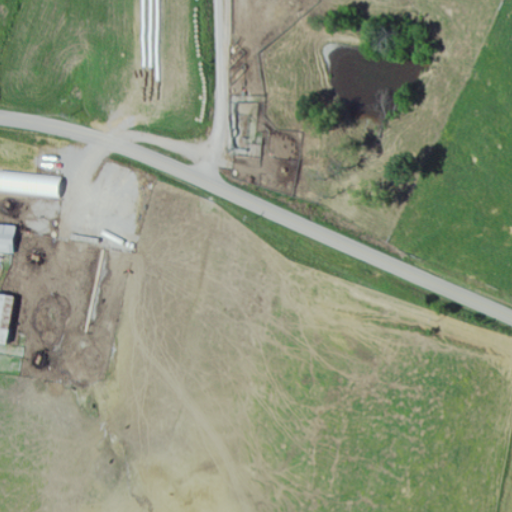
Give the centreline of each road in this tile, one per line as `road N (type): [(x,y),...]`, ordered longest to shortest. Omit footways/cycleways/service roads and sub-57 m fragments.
road 1 (primary): [(511,319),(147,157),(0,118)]
road 2 (residential): [(209,184),(226,108),(224,0)]
